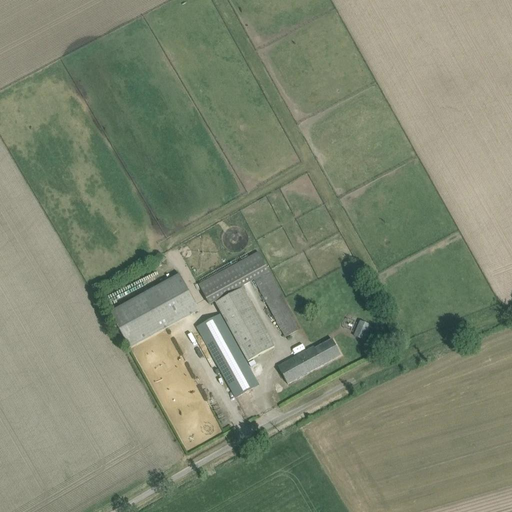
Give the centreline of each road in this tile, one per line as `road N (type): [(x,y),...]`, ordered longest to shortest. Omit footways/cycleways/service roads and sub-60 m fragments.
road 1 (unclassified): [(117,511),(340,386)]
road 2 (track): [(511,316),(340,386)]
